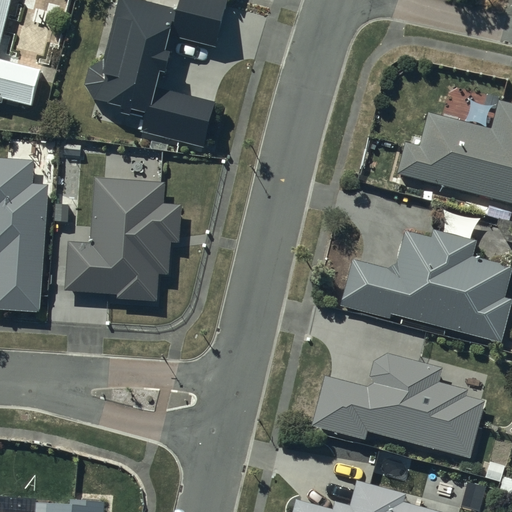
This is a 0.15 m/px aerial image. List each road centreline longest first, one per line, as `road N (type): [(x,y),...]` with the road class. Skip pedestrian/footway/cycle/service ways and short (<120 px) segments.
road 1 (residential): [(334,0),(226,409)]
road 2 (residential): [(0,380),(226,409)]
